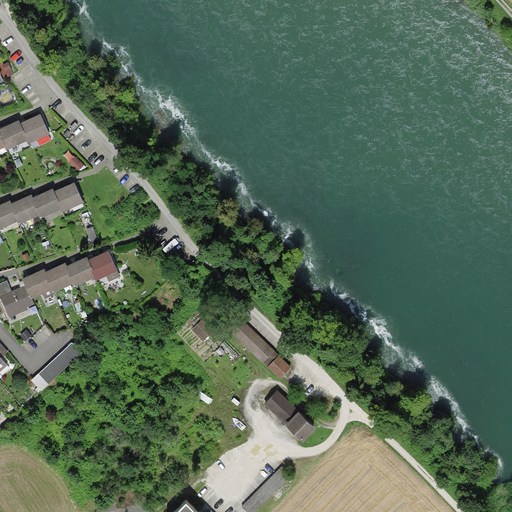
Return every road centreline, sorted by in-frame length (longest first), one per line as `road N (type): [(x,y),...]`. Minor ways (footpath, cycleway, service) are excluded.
road 1 (residential): [(0,13),(179,229),(460,511)]
road 2 (track): [(350,403),(337,436),(313,456),(249,456),(222,482)]
